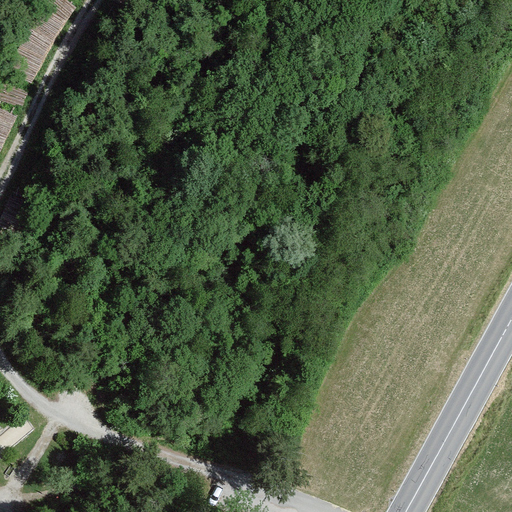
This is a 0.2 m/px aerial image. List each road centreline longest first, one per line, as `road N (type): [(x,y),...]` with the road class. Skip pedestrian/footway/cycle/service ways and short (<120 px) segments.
road 1 (track): [(0,362),(52,410),(319,511)]
road 2 (secondary): [(511,319),(406,511)]
road 3 (track): [(96,0),(0,193)]
